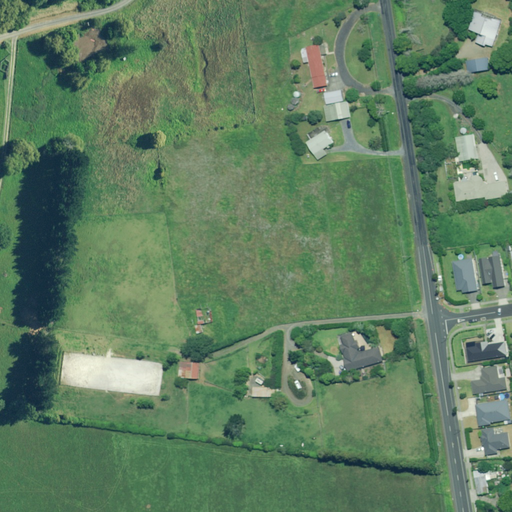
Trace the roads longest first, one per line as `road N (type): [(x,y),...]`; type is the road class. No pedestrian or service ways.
road 1 (tertiary): [(433,322),(384,0)]
road 2 (tertiary): [(464,511),(433,322)]
road 3 (unknown): [(385,9),(348,22),(336,44),(337,65),(354,92),(398,92)]
road 4 (unknown): [(400,104),(430,98),(449,108),(473,134),(490,176)]
